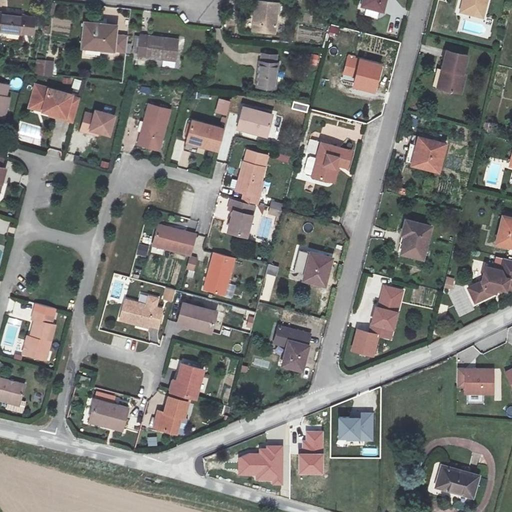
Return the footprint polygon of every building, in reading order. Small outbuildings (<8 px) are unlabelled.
[(280,2),(260,0),(259,16),(256,16),(255,30),(276,32),(280,2)] [(363,0),(361,8),(380,13),(383,3),(386,4),(387,0),(363,0)] [(463,0),(460,13),(478,18),(482,0),(463,0)] [(489,0),(482,0),(478,18),(484,20),(489,0)] [(36,14),(0,10),(0,30),(34,34),(36,14)] [(113,54),(115,36),(116,25),(65,19),(62,44),(79,46),(79,50),(113,54)] [(115,36),(113,54),(127,56),(129,38),(115,36)] [(163,59),(175,61),(177,61),(180,40),(143,36),(140,57),(163,59)] [(445,49),(440,69),(445,70),(440,89),(463,95),(468,76),(465,76),(470,55),(445,49)] [(276,89),(280,53),(261,51),(257,87),(276,89)] [(46,77),(48,61),(42,60),(42,63),(37,63),(35,76),(46,77)] [(55,62),(48,61),(46,77),(54,78),(55,62)] [(372,90),(379,66),(361,61),(355,85),(372,90)] [(436,88),(440,89),(445,70),(440,69),(436,88)] [(0,117),(5,119),(10,99),(7,99),(9,86),(0,83),(0,117)] [(37,85),(31,103),(45,106),(43,112),(51,114),(48,124),(71,131),(80,102),(72,100),(72,97),(65,95),(65,93),(37,85)] [(218,97),(215,113),(228,116),(231,100),(218,97)] [(45,106),(31,103),(30,108),(43,112),(45,106)] [(159,152),(169,111),(148,106),(138,147),(159,152)] [(265,137),(272,115),(243,108),(237,129),(265,137)] [(81,131),(91,134),(92,131),(99,133),(110,136),(115,115),(96,111),(95,115),(86,113),(81,131)] [(200,145),(218,150),(224,130),(191,122),(185,145),(199,149),(200,145)] [(418,135),(416,144),(411,163),(439,170),(445,141),(418,135)] [(320,140),(316,157),(312,171),(310,176),(327,181),(331,164),(340,167),(349,169),(353,149),(320,140)] [(411,163),(416,144),(410,142),(405,161),(411,163)] [(49,148),(47,154),(60,158),(62,151),(49,148)] [(243,201),(257,205),(260,195),(258,194),(265,169),(264,168),(267,157),(248,151),(245,163),(244,163),(237,191),(245,193),(243,201)] [(306,170),(312,171),(316,157),(309,156),(306,170)] [(336,184),(340,167),(331,164),(327,181),(336,184)] [(270,201),(268,208),(282,212),(283,210),(284,205),(270,201)] [(246,237),(254,208),(230,202),(228,211),(232,212),(226,232),(246,237)] [(282,212),(268,208),(266,215),(281,219),(282,212)] [(511,218),(502,216),(495,243),(511,247),(511,218)] [(434,225),(408,219),(402,242),(407,243),(405,252),(427,258),(434,225)] [(153,246),(190,256),(195,237),(158,226),(153,246)] [(235,259),(214,253),(203,291),(224,296),(235,259)] [(331,260),(309,254),(302,282),(324,288),(331,260)] [(198,258),(190,256),(186,269),(195,271),(198,258)] [(511,259),(503,258),(501,268),(486,264),(482,280),(467,286),(475,304),(497,294),(498,290),(507,292),(511,290),(511,259)] [(455,278),(448,277),(446,287),(453,288),(455,278)] [(390,337),(403,291),(384,286),(378,307),(375,306),(368,331),(379,334),(390,337)] [(163,300),(174,302),(176,289),(165,287),(163,300)] [(161,310),(124,300),(119,321),(148,329),(148,326),(156,329),(161,310)] [(216,315),(182,305),(177,325),(210,335),(216,315)] [(311,316),(285,309),(281,322),(307,329),(311,316)] [(45,351),(49,352),(51,343),(56,324),(52,323),(54,316),(35,311),(33,320),(35,321),(30,342),(27,342),(23,354),(42,360),(45,351)] [(28,337),(27,342),(30,342),(35,321),(33,320),(29,337),(28,337)] [(301,373),(308,347),(303,345),(306,333),(277,325),(271,346),(285,350),(281,367),(301,373)] [(220,334),(228,336),(230,327),(222,326),(220,334)] [(373,355),(379,334),(368,331),(357,328),(351,349),(373,355)] [(312,334),(306,333),(303,345),(308,347),(312,334)] [(174,394),(195,399),(203,371),(181,365),(174,394)] [(494,367),(458,367),(458,385),(466,385),(465,391),(494,392),(494,367)] [(254,370),(250,382),(262,387),(266,375),(254,370)] [(0,400),(23,406),(28,387),(0,379),(0,400)] [(184,421),(188,404),(168,398),(164,414),(161,413),(156,430),(174,435),(179,419),(184,421)] [(122,430),(127,410),(95,401),(89,424),(102,427),(102,425),(122,430)] [(360,415),(338,415),(337,437),(346,437),(346,440),(374,440),(374,411),(360,411),(360,415)] [(302,439),(302,452),(324,452),(324,430),(306,429),(305,439),(302,439)] [(249,451),(238,456),(238,475),(255,475),(255,481),(270,481),(270,486),(284,486),(284,443),(264,443),(264,445),(257,445),(257,451),(249,451)] [(324,471),(324,452),(302,452),(298,452),(298,471),(324,471)] [(478,476),(442,466),(436,486),(473,496),(478,476)]
